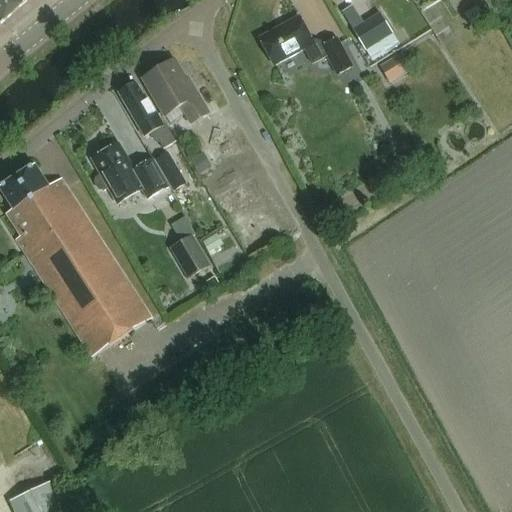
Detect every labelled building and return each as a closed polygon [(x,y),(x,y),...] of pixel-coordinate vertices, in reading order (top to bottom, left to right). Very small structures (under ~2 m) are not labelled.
[(0,0),(0,24),(28,0),(0,0)] [(381,16),(355,32),(367,53),(394,36),(381,16)] [(328,59),(338,77),(354,69),(339,41),(323,49),(322,47),(316,45),(314,46),(299,19),(261,40),(276,68),(306,52),(313,66),(328,59)] [(430,59),(442,50),(431,36),(419,45),(430,59)] [(390,85),(412,72),(402,56),(381,69),(390,85)] [(193,127),(210,117),(191,84),(187,82),(178,67),(173,70),(171,65),(143,82),(165,119),(182,109),(193,127)] [(147,103),(137,86),(120,96),(146,140),(149,138),(153,144),(156,146),(158,145),(163,154),(178,146),(166,126),(164,128),(149,102),(147,103)] [(101,178),(97,181),(96,185),(100,192),(105,193),(109,191),(118,207),(143,193),(148,202),(169,190),(154,163),(135,173),(120,146),(92,162),(101,178)] [(156,163),(171,187),(183,180),(168,156),(156,163)] [(210,171),(202,157),(191,163),(199,177),(210,171)] [(93,360),(153,322),(62,182),(50,189),(36,168),(0,191),(14,212),(7,217),(22,239),(17,242),(93,360)] [(223,247),(217,237),(204,245),(210,255),(223,247)] [(194,279),(211,269),(194,239),(177,249),(194,279)] [(0,393),(12,386),(0,366),(0,393)] [(8,503),(11,511),(56,511),(44,486),(8,503)]
